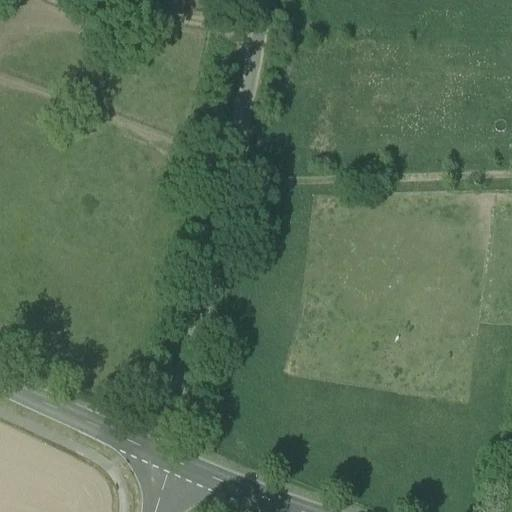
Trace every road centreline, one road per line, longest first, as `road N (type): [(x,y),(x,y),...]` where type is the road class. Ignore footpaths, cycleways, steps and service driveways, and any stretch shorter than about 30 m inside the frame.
road 1 (unclassified): [(171,455),(173,402),(262,0)]
road 2 (track): [(223,189),(511,181)]
road 3 (tertiary): [(0,381),(171,455)]
road 4 (tertiary): [(171,455),(306,511)]
